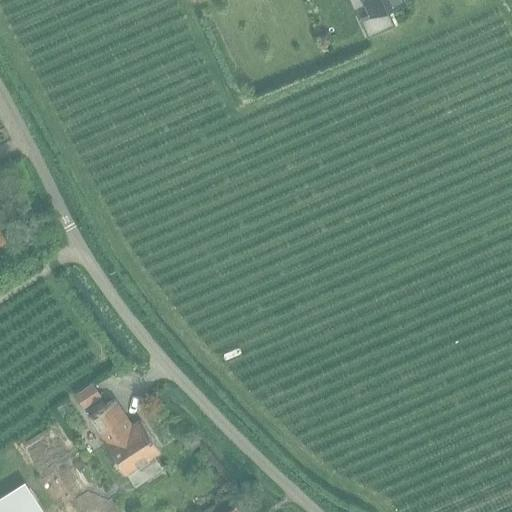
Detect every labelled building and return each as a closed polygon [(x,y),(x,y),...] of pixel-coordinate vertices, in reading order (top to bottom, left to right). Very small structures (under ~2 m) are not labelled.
[(362,0),(369,15),(360,19),(366,35),(394,23),(388,8),(404,1),(403,0),(362,0)] [(0,264),(11,257),(5,248),(0,250),(0,264)] [(93,382),(75,394),(83,406),(101,395),(93,382)] [(102,399),(89,408),(92,413),(106,404),(102,399)] [(141,419),(131,425),(114,399),(106,404),(92,413),(89,415),(107,442),(104,443),(124,473),(136,466),(144,479),(161,468),(152,454),(160,449),(141,419)] [(43,487),(57,478),(53,471),(39,481),(43,487)] [(7,494),(0,498),(0,507),(3,511),(22,511),(10,492),(7,494)]
